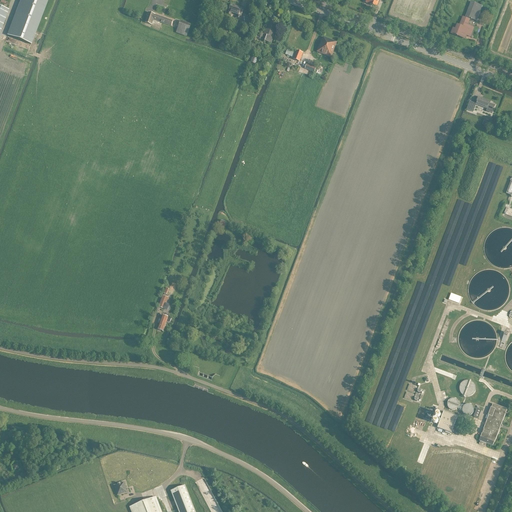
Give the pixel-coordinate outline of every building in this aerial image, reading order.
[(47,0),(21,0),(21,2),(43,10),(47,0)] [(143,0),(130,0),(128,7),(139,11),(143,0)] [(43,10),(21,2),(8,35),(31,44),(43,10)] [(482,7),(471,2),(466,17),(470,19),(477,21),(482,7)] [(241,8),(231,4),(227,14),(231,16),(232,12),(238,15),(237,18),(240,19),(244,10),(240,9),(241,8)] [(0,5),(0,36),(9,9),(0,5)] [(171,27),(173,22),(148,13),(145,23),(152,25),(153,20),(171,27)] [(256,16),(244,17),(245,24),(245,26),(248,27),(252,27),(253,23),(257,23),(256,16)] [(465,35),(470,37),(473,31),(466,29),(470,19),(466,17),(465,18),(463,18),(460,26),(457,25),(456,30),(453,29),(451,34),(464,38),(465,35)] [(259,39),(262,40),(261,40),(271,44),(273,38),(272,37),(275,29),(272,27),(275,21),(271,20),(265,34),(261,33),(259,39)] [(191,24),(180,21),(177,32),(187,35),(191,24)] [(337,43),(323,37),(317,53),(331,58),(337,43)] [(303,53),(296,51),(293,59),(300,62),(303,53)] [(315,73),(317,68),(307,65),(305,69),(315,73)] [(487,111),(492,113),(495,106),(490,104),(490,102),(478,97),(476,104),(475,104),(488,109),(487,111)] [(475,104),(476,104),(470,101),(467,109),(470,110),(471,108),(474,109),(475,104)] [(164,296),(159,306),(164,308),(169,298),(164,296)] [(171,318),(162,315),(161,320),(159,319),(157,323),(159,323),(157,330),(163,332),(167,321),(170,323),(171,318)] [(509,333),(505,332),(501,342),(501,344),(500,347),(503,348),(504,345),(505,344),(509,333)] [(198,368),(199,371),(193,386),(187,384),(194,387),(206,392),(213,394),(214,393),(208,391),(213,377),(216,375),(219,376),(219,375),(216,373),(212,376),(200,371),(199,367),(195,366),(195,367),(198,368)] [(475,389),(475,388),(475,387),(475,386),(474,384),(473,383),(472,382),(471,382),(469,381),(468,381),(466,381),(465,381),(464,382),(462,383),(461,384),(461,386),(460,387),(460,389),(460,390),(461,392),(461,393),(462,394),(463,395),(465,396),(466,396),(468,396),(469,396),(471,395),(472,395),(473,394),(474,393),(475,391),(475,390),(475,389)] [(448,403),(447,404),(448,406),(448,407),(448,408),(449,408),(450,409),(451,410),(452,410),(453,410),(454,410),(455,410),(456,410),(457,409),(458,408),(459,407),(459,406),(459,404),(459,403),(459,402),(458,401),(458,400),(457,400),(456,399),(455,399),(454,399),(453,399),(452,399),(451,399),(450,400),(449,400),(448,401),(448,402),(448,403)] [(479,440),(479,441),(492,446),(494,442),(496,438),(499,431),(501,426),(502,421),(503,421),(506,413),(505,413),(507,409),(493,404),(491,408),(488,415),(489,416),(485,425),(481,436),(481,437),(479,440)] [(463,409),(463,410),(463,411),(463,412),(464,413),(464,414),(465,415),(466,415),(467,416),(468,416),(469,416),(470,416),(471,415),(472,415),(472,414),(473,413),(474,412),(474,411),(474,410),(474,409),(474,408),(473,407),(472,406),(471,405),(470,405),(469,405),(468,405),(467,405),(466,405),(465,406),(464,406),(464,407),(463,408),(463,409)] [(417,416),(423,419),(426,410),(421,408),(417,416)] [(444,412),(438,428),(451,433),(458,417),(449,413),(446,412),(444,412)] [(124,482),(114,485),(117,495),(127,492),(124,482)] [(195,511),(185,485),(171,491),(179,511),(195,511)] [(162,511),(157,497),(130,507),(131,511),(162,511)]
